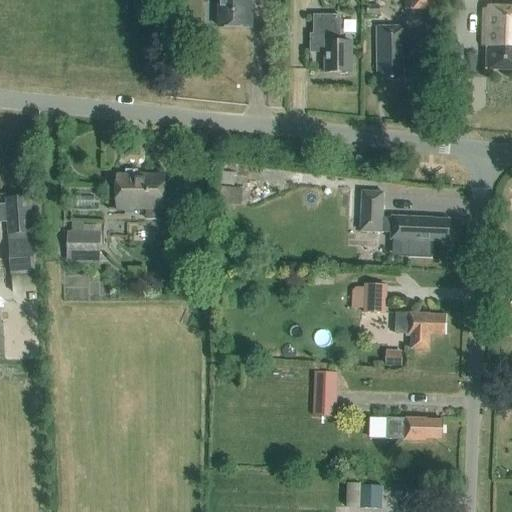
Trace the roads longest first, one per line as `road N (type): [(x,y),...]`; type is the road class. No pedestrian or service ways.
road 1 (tertiary): [(481,152),(0,102)]
road 2 (unclassified): [(468,511),(481,152)]
